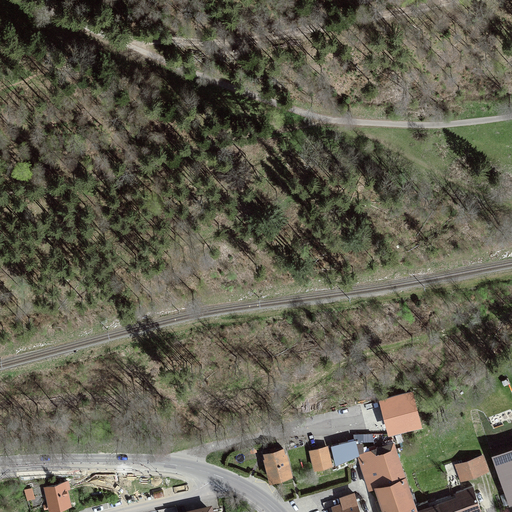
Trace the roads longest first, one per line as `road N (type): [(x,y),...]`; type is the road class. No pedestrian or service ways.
road 1 (track): [(126,44),(220,43),(452,0)]
road 2 (track): [(26,0),(321,117)]
road 3 (secondary): [(0,464),(132,461),(215,474)]
